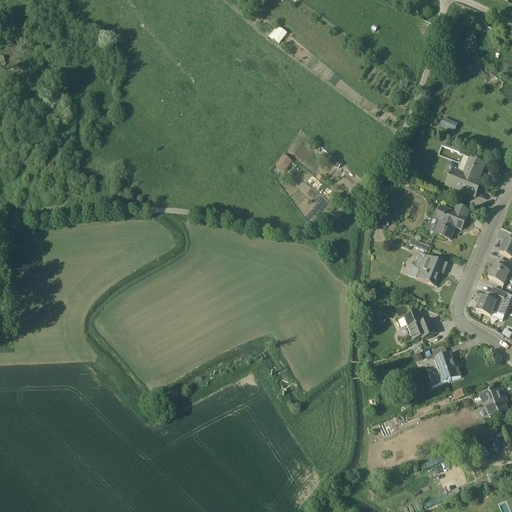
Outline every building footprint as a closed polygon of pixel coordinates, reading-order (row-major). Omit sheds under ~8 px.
[(268,37),(278,46),(288,34),(277,25),(268,37)] [(454,133),(458,124),(446,119),(443,128),(454,133)] [(485,166),(469,160),(468,159),(471,153),(466,152),(458,173),(452,171),(449,178),(448,179),(449,180),(446,187),(475,199),(479,189),(476,188),(485,166)] [(284,154),(275,165),(284,173),(293,162),(284,154)] [(338,170),(343,164),(332,156),(328,162),(338,170)] [(469,212),(460,208),(456,206),(454,213),(442,209),(437,221),(441,222),(435,236),(450,241),(455,229),(461,231),(467,219),(466,218),(469,212)] [(385,230),(389,221),(381,218),(377,226),(385,230)] [(422,245),(412,241),(409,246),(420,251),(422,245)] [(511,243),(506,241),(499,254),(511,260),(511,243)] [(433,287),(439,274),(439,272),(433,269),(436,261),(420,255),(415,270),(420,272),(417,280),(433,287)] [(488,279),(504,287),(506,281),(511,283),(511,266),(509,265),(505,272),(494,267),(488,279)] [(491,318),(493,312),(504,317),(510,303),(504,300),(507,294),(493,289),(487,301),(481,298),(476,312),(491,318)] [(422,340),(436,335),(431,321),(423,324),(419,313),(404,319),(413,342),(422,339),(422,340)] [(450,355),(447,356),(445,348),(432,352),(434,360),(443,384),(461,378),(457,368),(455,369),(450,355)] [(423,360),(420,354),(413,357),(415,363),(423,360)] [(508,403),(507,402),(502,388),(490,391),(490,392),(480,396),(489,419),(500,415),(501,416),(508,413),(505,404),(508,403)] [(462,392),(462,390),(452,394),(453,395),(455,401),(465,397),(462,392)] [(473,456),(477,453),(469,444),(465,447),(473,456)] [(479,489),(487,486),(496,482),(493,474),(484,477),(484,478),(476,481),(479,489)] [(468,485),(458,490),(461,498),(472,493),(468,485)]
